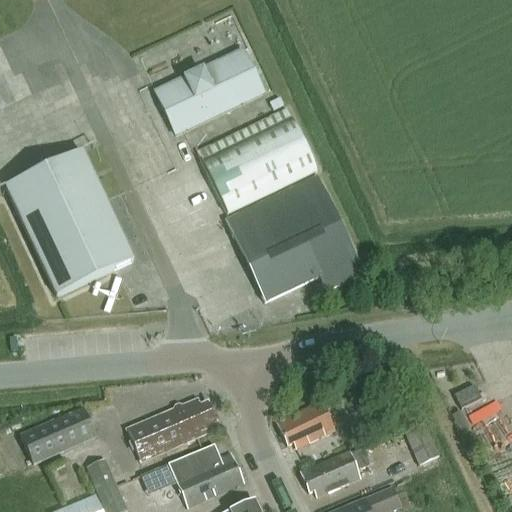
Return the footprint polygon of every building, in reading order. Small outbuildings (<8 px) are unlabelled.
[(176,139),(265,97),(243,51),(154,93),(176,139)] [(197,154),(228,218),(318,176),(286,111),(197,154)] [(58,300),(134,264),(83,154),(6,190),(58,300)] [(227,223),(267,305),(322,279),(329,293),(364,276),(318,180),(227,223)] [(387,396),(379,370),(351,379),(359,405),(387,396)] [(476,388),(456,398),(463,412),(483,403),(476,388)] [(408,397),(382,409),(391,430),(418,418),(408,397)] [(173,413),(128,432),(142,465),(214,434),(211,427),(218,424),(209,404),(202,408),(199,402),(184,408),(179,406),(175,408),(173,413)] [(297,452),(337,433),(323,404),(277,427),(288,449),(294,446),(297,452)] [(21,438),(33,468),(97,441),(85,412),(69,419),(67,415),(51,422),(53,425),(21,438)] [(469,430),(461,413),(452,417),(460,434),(469,430)] [(440,459),(426,428),(408,436),(422,467),(440,459)] [(213,448),(169,467),(176,482),(177,484),(188,510),(236,488),(234,483),(240,480),(230,457),(220,462),(213,448)] [(362,481),(359,473),(371,468),(363,451),(352,456),(351,453),(301,475),(310,496),(315,494),(318,500),(362,481)] [(127,511),(106,462),(86,471),(104,511),(127,511)] [(397,511),(402,510),(394,491),(343,511),(397,511)] [(100,511),(94,499),(63,511),(100,511)] [(258,511),(255,503),(235,511),(258,511)]
